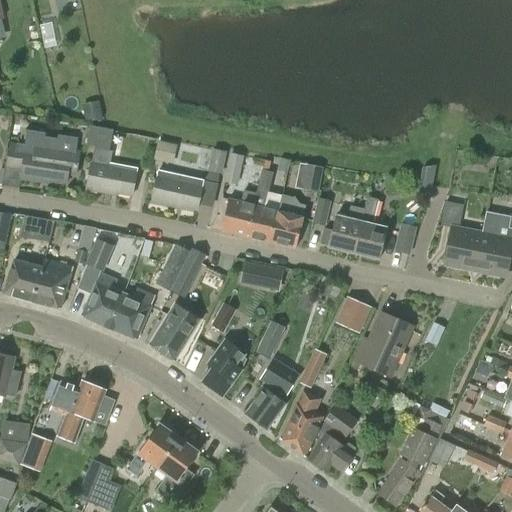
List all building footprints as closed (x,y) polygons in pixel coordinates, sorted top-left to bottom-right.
[(102,119),(99,101),(81,105),(85,123),(102,119)] [(86,191),(99,193),(99,191),(132,197),(137,170),(109,165),(111,153),(108,153),(112,131),(89,126),(86,146),(95,147),(92,166),(91,166),(86,191)] [(9,144),(6,167),(22,170),(20,180),(33,182),(33,180),(66,185),(68,175),(76,176),(79,155),(75,155),(59,152),(57,150),(59,142),(43,140),(43,136),(28,133),(26,146),(24,146),(9,144)] [(177,146),(158,141),(153,160),(173,165),(177,146)] [(212,149),(207,172),(221,175),(226,152),(212,149)] [(223,182),(238,186),(244,157),(229,153),(223,182)] [(291,180),(293,159),(281,158),(279,179),(291,180)] [(305,164),(300,190),(318,193),(323,168),(305,164)] [(245,237),(272,243),(283,195),(281,195),(277,212),(264,209),(266,202),(268,202),(271,192),(268,191),(273,173),(261,170),(256,194),(255,194),(245,237)] [(164,203),(196,211),(203,182),(158,172),(151,203),(163,205),(164,203)] [(221,231),(245,237),(255,194),(243,191),(240,203),(228,200),(221,231)] [(283,195),(272,243),(295,249),(306,206),(299,204),(294,197),(292,198),(283,195)] [(317,198),(312,223),(326,226),(331,201),(317,198)] [(364,210),(353,254),(379,260),(386,229),(372,226),(378,200),(367,198),(364,210)] [(444,267),(472,272),(479,233),(458,229),(463,206),(445,202),(440,226),(451,228),(444,267)] [(328,248),(353,254),(364,210),(350,207),(347,220),(335,217),(331,232),(324,230),(320,244),(328,246),(328,248)] [(12,216),(0,213),(0,250),(5,252),(12,216)] [(479,233),(472,272),(505,278),(508,260),(511,260),(511,215),(510,215),(505,238),(479,233)] [(19,238),(32,240),(49,244),(54,222),(24,217),(19,238)] [(394,252),(410,255),(416,227),(400,224),(394,252)] [(85,264),(103,273),(109,261),(112,262),(118,249),(95,239),(85,264)] [(86,252),(78,250),(74,263),(83,265),(86,252)] [(182,269),(176,281),(190,288),(205,256),(192,250),(182,269)] [(44,260),(41,268),(32,302),(61,310),(72,268),(44,260)] [(4,294),(32,302),(41,268),(13,261),(4,294)] [(155,286),(170,293),(176,281),(182,269),(167,261),(155,286)] [(265,269),(262,287),(277,290),(281,272),(265,269)] [(81,317),(109,329),(123,295),(112,291),(117,281),(100,273),(95,284),(81,317)] [(123,295),(109,329),(137,340),(155,296),(137,289),(133,299),(123,295)] [(335,323),(359,334),(371,307),(346,297),(335,323)] [(236,310),(223,303),(210,326),(223,333),(236,310)] [(201,320),(176,304),(148,346),(173,362),(201,320)] [(364,350),(360,349),(354,362),(390,378),(412,328),(380,314),(364,350)] [(285,328),(271,321),(255,353),(270,360),(285,328)] [(424,342),(436,347),(444,328),(433,323),(424,342)] [(298,384),(310,389),(326,355),(314,350),(298,384)] [(0,395),(4,397),(14,358),(0,354),(0,395)] [(221,357),(202,383),(222,397),(240,371),(247,360),(238,355),(233,366),(221,357)] [(479,360),(474,373),(487,379),(493,366),(479,360)] [(503,377),(511,380),(511,367),(508,366),(503,377)] [(250,397),(255,401),(246,414),(267,430),(284,405),(278,401),(291,383),(280,375),(267,392),(258,386),(250,397)] [(62,438),(75,442),(84,419),(93,422),(97,410),(105,391),(82,382),(79,390),(61,383),(51,410),(69,417),(62,438)] [(315,414),(321,400),(302,391),(280,440),(304,457),(323,418),(315,414)] [(480,398),(503,408),(506,401),(483,391),(480,398)] [(459,410),(470,415),(474,406),(463,401),(459,410)] [(330,466),(341,474),(355,456),(331,439),(336,432),(345,438),(358,421),(335,404),(322,422),(324,423),(318,431),(325,436),(307,460),(326,473),(330,466)] [(483,427),(492,431),(497,420),(488,416),(483,427)] [(400,461),(378,494),(395,506),(418,473),(422,466),(423,467),(441,426),(426,419),(420,430),(413,426),(400,453),(408,459),(404,464),(400,461)] [(497,420),(492,431),(502,435),(507,424),(497,420)] [(147,461),(156,467),(177,439),(159,425),(124,473),(134,480),(147,461)] [(511,432),(500,457),(511,462),(511,432)] [(39,474),(51,443),(31,435),(19,467),(39,474)] [(177,439),(156,467),(168,475),(156,491),(166,498),(175,485),(183,491),(194,475),(186,470),(197,454),(177,439)] [(439,439),(429,462),(444,468),(454,446),(439,439)] [(463,461),(478,467),(482,457),(468,451),(463,461)] [(482,457),(478,467),(493,474),(497,464),(482,457)] [(76,498),(87,503),(103,465),(91,460),(76,498)] [(103,465),(87,503),(97,507),(113,469),(103,465)] [(499,492),(509,496),(511,489),(511,479),(505,476),(499,492)] [(0,494),(10,498),(14,487),(0,482),(0,494)] [(419,511),(449,511),(430,498),(419,511)]
